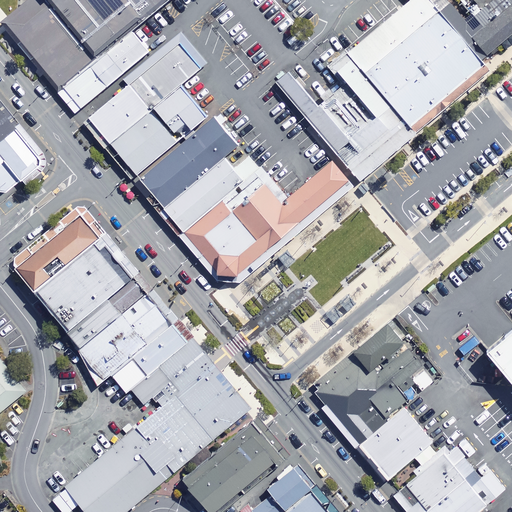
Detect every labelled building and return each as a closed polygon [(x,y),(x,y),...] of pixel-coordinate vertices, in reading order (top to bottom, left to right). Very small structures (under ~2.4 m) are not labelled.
[(29,0),(17,10),(9,17),(3,22),(60,91),(132,30),(168,0),(29,0)] [(414,131),(416,134),(478,81),(490,70),(488,68),(480,59),(429,0),(408,0),(346,53),(414,131)] [(511,33),(511,0),(491,0),(467,21),(449,0),(429,0),(480,59),(511,33)] [(132,30),(60,91),(77,112),(150,52),(132,30)] [(180,41),(90,116),(112,142),(182,83),(202,67),(180,41)] [(290,69),(276,81),(339,155),(359,177),(362,179),(382,164),(416,134),(414,131),(346,53),(346,50),(328,65),(343,85),(334,92),(330,87),(321,95),(325,100),(319,104),(290,69)] [(182,83),(112,142),(141,177),(211,118),(182,83)] [(0,138),(12,128),(0,114),(0,138)] [(211,118),(141,177),(166,206),(225,156),(240,144),(215,115),(211,118)] [(36,158),(12,128),(0,138),(0,191),(5,193),(35,165),(36,158)] [(225,156),(166,206),(185,229),(260,165),(250,153),(234,167),(225,156)] [(260,165),(185,229),(219,272),(249,274),(354,185),(333,160),(289,198),(260,165)] [(36,290),(101,236),(82,213),(17,267),(36,290)] [(69,331),(135,276),(101,236),(36,290),(69,331)] [(112,374),(173,322),(135,276),(69,331),(81,347),(79,349),(98,385),(112,374)] [(314,390),(358,442),(402,405),(437,377),(390,320),(315,382),(318,386),(314,390)] [(131,389),(189,340),(173,322),(112,374),(127,392),(131,389)] [(511,511),(511,324),(498,335),(485,347),(511,379),(511,511)] [(161,404),(210,364),(189,340),(131,389),(144,404),(154,396),(161,404)] [(0,413),(28,391),(0,356),(0,413)] [(124,511),(248,409),(210,364),(161,404),(65,485),(87,511),(124,511)] [(431,440),(402,405),(358,442),(387,478),(414,455),(420,463),(412,469),(416,474),(397,489),(415,511),(477,511),(507,488),(485,462),(476,469),(467,457),(475,450),(465,439),(449,452),(444,445),(435,453),(428,443),(431,440)] [(216,511),(286,456),(256,420),(184,478),(211,511),(216,511)] [(243,511),(286,511),(313,490),(294,466),(268,487),(272,492),(253,508),(248,503),(241,509),(243,511)] [(331,511),(313,490),(286,511),(331,511)]
